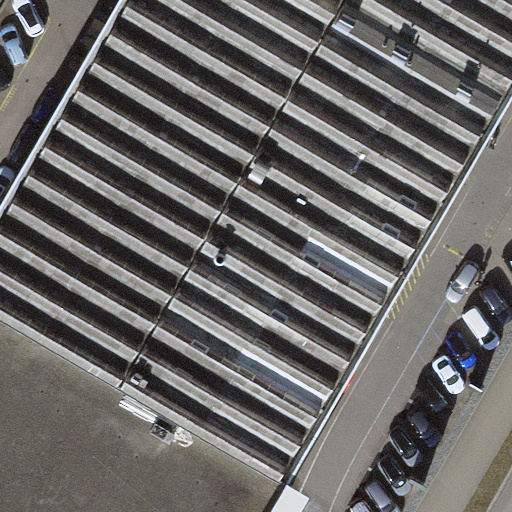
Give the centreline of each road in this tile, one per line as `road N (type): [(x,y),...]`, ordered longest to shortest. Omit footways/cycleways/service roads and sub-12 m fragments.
road 1 (unknown): [(0,456),(184,104),(186,43),(142,0)]
road 2 (unknown): [(0,208),(102,0)]
